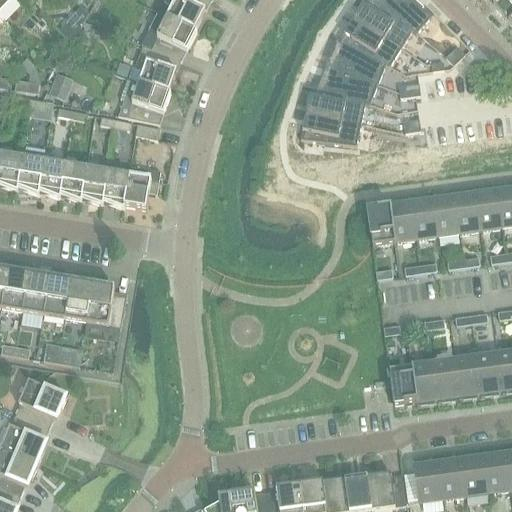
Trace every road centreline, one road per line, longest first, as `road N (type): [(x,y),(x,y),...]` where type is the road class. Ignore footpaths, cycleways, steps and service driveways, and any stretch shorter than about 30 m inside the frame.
road 1 (residential): [(181,465),(511,420)]
road 2 (residential): [(184,246),(194,176),(248,25),(268,0)]
road 3 (residential): [(181,465),(194,416),(184,246)]
road 4 (residential): [(184,246),(0,217)]
